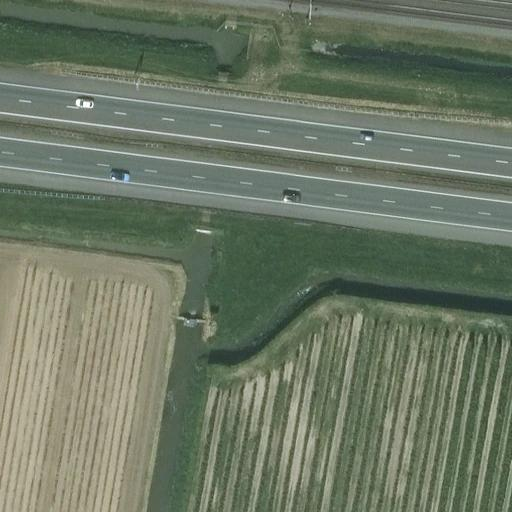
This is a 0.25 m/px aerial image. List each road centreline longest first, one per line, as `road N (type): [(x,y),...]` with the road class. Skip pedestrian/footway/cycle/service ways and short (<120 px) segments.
road 1 (motorway): [(511,165),(0,99)]
road 2 (motorway): [(0,153),(511,218)]
